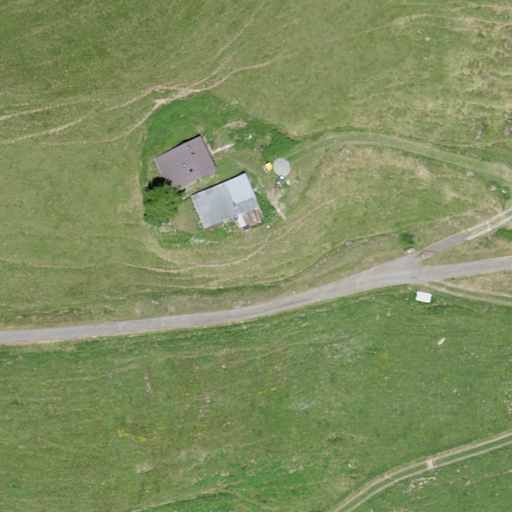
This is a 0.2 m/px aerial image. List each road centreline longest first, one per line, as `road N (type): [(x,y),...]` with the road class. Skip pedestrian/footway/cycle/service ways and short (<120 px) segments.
road 1 (unclassified): [(0,337),(255,309),(420,275)]
road 2 (track): [(266,186),(274,166),(358,136),(511,174)]
road 3 (track): [(340,511),(389,481),(511,436)]
road 4 (track): [(511,300),(420,275),(511,262)]
road 5 (track): [(511,210),(394,265),(392,278)]
